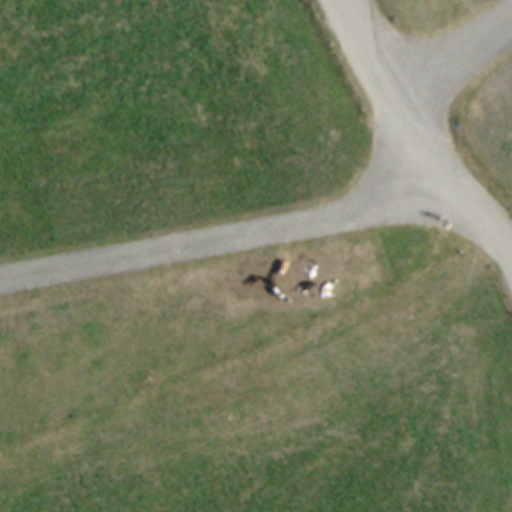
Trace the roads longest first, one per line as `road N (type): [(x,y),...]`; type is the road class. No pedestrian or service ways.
road 1 (track): [(441,176),(335,220),(0,281)]
road 2 (unclassified): [(511,256),(441,176),(342,0)]
road 3 (track): [(395,105),(511,16)]
